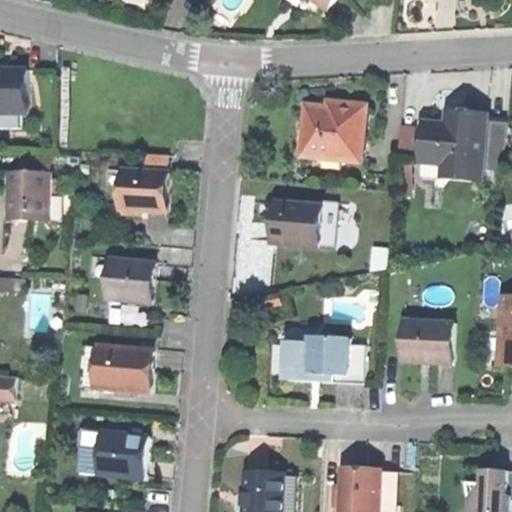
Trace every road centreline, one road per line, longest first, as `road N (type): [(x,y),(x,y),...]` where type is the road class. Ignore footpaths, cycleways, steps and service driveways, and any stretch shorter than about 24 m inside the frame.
road 1 (residential): [(204,416),(233,61)]
road 2 (residential): [(204,416),(511,430)]
road 3 (residential): [(233,61),(511,48)]
road 4 (residential): [(0,12),(233,61)]
